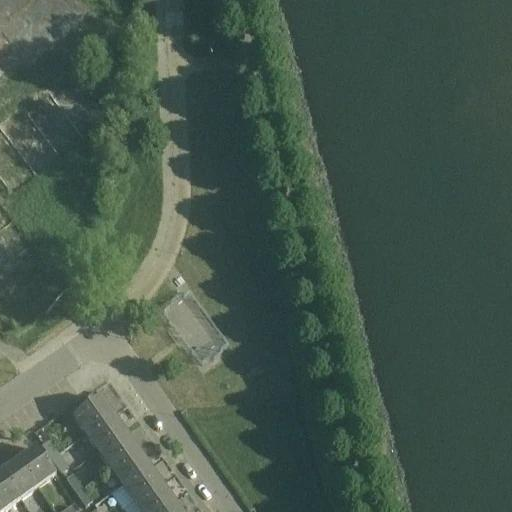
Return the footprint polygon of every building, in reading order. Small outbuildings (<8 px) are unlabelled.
[(73,420),(86,438),(113,419),(100,401),(73,420)] [(98,455),(125,436),(113,419),(86,438),(98,455)] [(137,453),(125,436),(98,455),(110,472),(137,453)] [(43,448),(53,462),(59,458),(49,443),(43,448)] [(37,452),(19,464),(38,491),(56,479),(37,452)] [(122,488),(149,470),(137,453),(110,472),(122,488)] [(59,458),(53,462),(62,476),(68,471),(59,458)] [(19,464),(2,476),(21,503),(38,491),(19,464)] [(161,487),(149,470),(122,488),(110,497),(120,511),(125,511),(134,506),(161,487)] [(0,510),(1,511),(8,511),(21,503),(2,476),(0,477),(0,510)] [(67,482),(76,495),(82,491),(73,478),(67,482)] [(160,511),(173,503),(161,487),(134,506),(125,511),(160,511)] [(82,491),(76,495),(86,509),(92,505),(82,491)] [(178,511),(173,503),(160,511),(178,511)]
